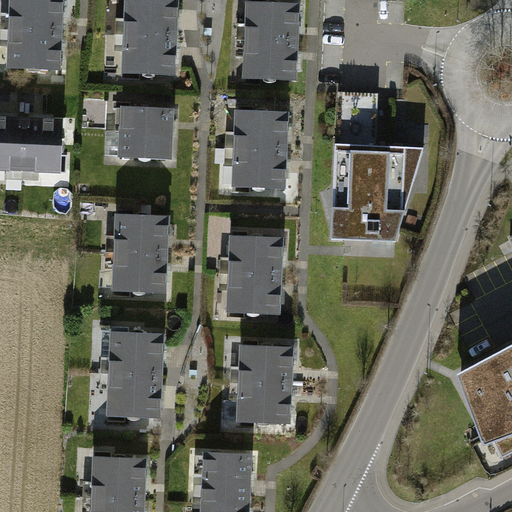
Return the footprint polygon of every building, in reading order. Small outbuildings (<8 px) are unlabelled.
[(64,0),(9,0),(7,67),(62,69),(64,0)] [(179,0),(125,0),(122,73),(177,75),(179,0)] [(302,2),(248,0),(245,78),(300,80),(302,2)] [(380,93),(339,92),(332,239),(399,242),(426,146),(378,145),(380,93)] [(176,108),(122,105),(119,156),(173,159),(176,108)] [(292,111),(237,109),(234,186),(289,188),(292,111)] [(64,118),(0,115),(0,170),(61,173),(64,118)] [(75,171),(76,143),(65,143),(64,170),(75,171)] [(171,215),(116,213),(113,290),(168,292),(171,215)] [(285,236),(230,234),(227,311),(282,314),(285,236)] [(165,333),(111,331),(107,416),(162,418),(165,333)] [(295,347),(241,344),(238,422),(293,424),(295,347)] [(495,443),(502,457),(511,451),(511,344),(452,376),(480,448),(495,443)] [(251,511),(254,454),(204,451),(201,511),(251,511)] [(145,511),(148,458),(93,456),(90,511),(145,511)]
